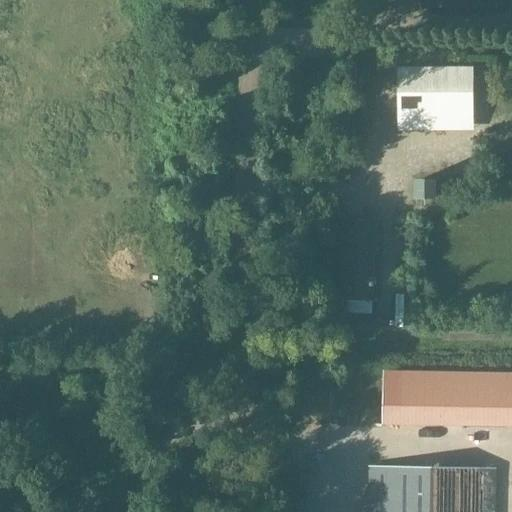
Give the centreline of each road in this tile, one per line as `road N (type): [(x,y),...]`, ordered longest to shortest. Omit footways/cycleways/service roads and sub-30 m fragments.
road 1 (unclassified): [(244,511),(255,0)]
road 2 (track): [(246,420),(195,420),(152,433),(135,511)]
